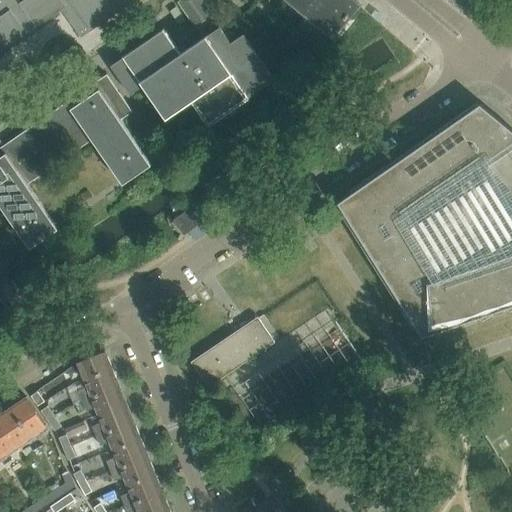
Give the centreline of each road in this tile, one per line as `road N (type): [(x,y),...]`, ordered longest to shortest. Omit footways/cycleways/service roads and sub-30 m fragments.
road 1 (residential): [(124,307),(483,59)]
road 2 (residential): [(205,511),(124,307)]
road 3 (residential): [(0,382),(124,307)]
